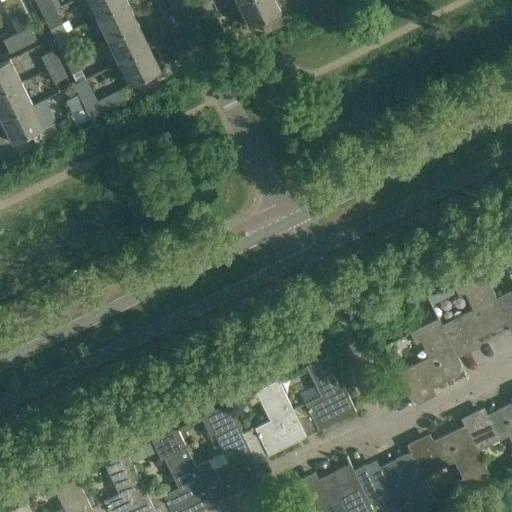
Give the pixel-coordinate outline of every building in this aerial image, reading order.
[(43,16),(56,9),(60,7),(57,0),(40,0),(36,2),(43,16)] [(88,0),(97,17),(127,3),(126,0),(88,0)] [(273,0),(247,0),(239,4),(251,27),(280,13),(273,0)] [(139,25),(127,3),(97,17),(108,40),(139,25)] [(63,22),(56,9),(43,16),(54,38),(73,28),(69,19),(63,22)] [(120,63),(150,48),(139,25),(108,40),(120,63)] [(30,26),(16,33),(23,46),(36,39),(30,26)] [(23,46),(16,33),(3,40),(9,52),(23,46)] [(59,47),(65,61),(79,55),(72,41),(59,47)] [(150,48),(120,63),(131,86),(161,71),(150,48)] [(60,63),(53,49),(41,55),(48,69),(60,63)] [(79,55),(65,61),(72,74),(85,68),(79,55)] [(0,92),(21,82),(9,59),(0,63),(0,92)] [(67,77),(60,63),(48,69),(54,83),(67,77)] [(78,93),(77,94),(78,94),(85,109),(90,118),(134,97),(128,84),(98,99),(87,79),(76,84),(76,85),(74,86),(78,93)] [(0,115),(2,120),(32,105),(21,82),(0,92),(0,115)] [(73,115),(85,109),(78,94),(66,100),(73,115)] [(32,105),(2,120),(14,143),(15,143),(15,142),(33,133),(43,128),(32,105)] [(511,288),(495,297),(508,324),(511,331),(511,330),(511,253),(506,256),(511,267),(511,288)] [(508,324),(495,297),(481,269),(453,282),(458,294),(467,289),(478,311),(465,317),(463,313),(441,323),(454,350),(508,324)] [(454,350),(441,323),(438,316),(409,330),(415,342),(424,338),(435,360),(422,366),(420,361),(406,368),(402,360),(393,365),(413,406),(414,405),(405,385),(417,380),(423,392),(464,372),(467,379),(468,379),(454,350)] [(320,394),(292,407),(291,407),(306,436),(356,411),(328,354),(306,365),(320,394)] [(269,419),(242,433),(255,461),(256,461),(306,436),(291,407),(292,407),(278,378),(255,389),(269,419)] [(511,401),(477,419),(465,425),(471,437),(477,450),(500,439),(497,434),(510,428),(511,432),(511,452),(511,454),(511,456),(511,401)] [(201,417),(211,436),(216,433),(225,451),(196,465),(215,503),(264,479),(256,461),(255,461),(242,433),(237,421),(236,422),(227,404),(201,417)] [(408,444),(424,476),(447,465),(444,460),(456,454),(466,476),(456,480),(463,493),(491,479),(477,450),(471,437),(465,425),(421,446),(418,439),(408,444)] [(196,465),(187,446),(186,446),(177,429),(151,441),(160,459),(165,457),(180,486),(163,494),(158,483),(145,489),(151,500),(150,500),(155,510),(154,511),(196,511),(215,503),(196,465)] [(354,470),(370,503),(392,492),(389,487),(402,481),(412,502),(403,506),(405,511),(423,511),(438,505),(424,476),(408,444),(407,444),(410,451),(370,471),(366,464),(354,470)] [(145,489),(133,463),(127,452),(104,463),(119,494),(91,507),(93,511),(106,511),(109,511),(150,511),(154,510),(154,511),(155,510),(150,500),(151,500),(145,489)] [(292,483),(306,511),(315,511),(331,504),(329,499),(341,493),(350,511),(374,511),(370,503),(354,470),(350,463),(309,484),(305,476),(292,483)] [(93,511),(91,507),(77,477),(54,488),(66,511),(93,511)] [(30,511),(26,502),(5,511),(30,511)]
